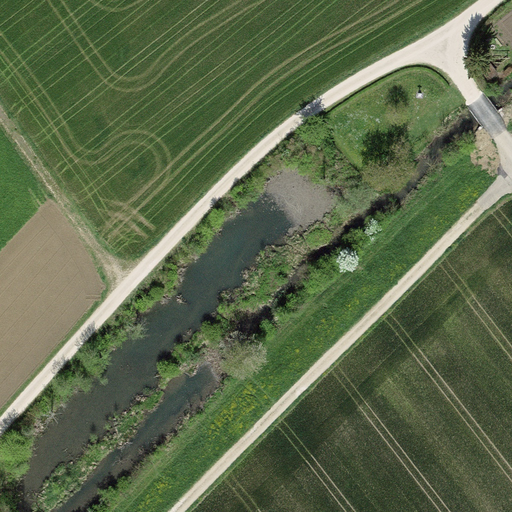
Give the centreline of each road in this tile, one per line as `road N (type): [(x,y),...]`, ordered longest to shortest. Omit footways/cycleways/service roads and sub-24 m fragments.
road 1 (track): [(0,424),(127,279),(300,114),(372,68),(442,42),(499,0)]
road 2 (track): [(511,174),(174,511)]
road 3 (track): [(511,150),(442,42)]
